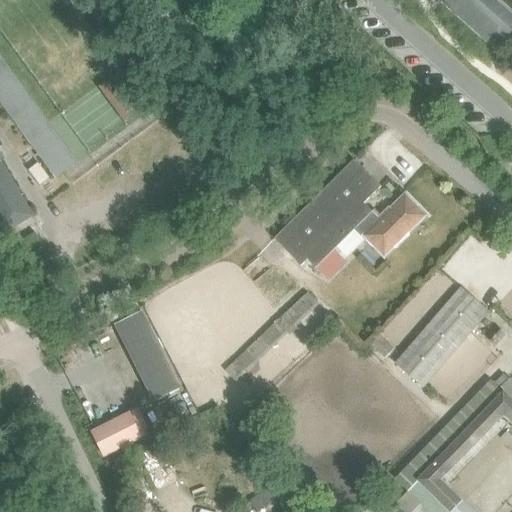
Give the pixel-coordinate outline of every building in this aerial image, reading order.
[(511,22),(486,0),(428,0),(492,57),(511,35),(511,22)] [(0,105),(55,181),(77,166),(0,61),(0,105)] [(364,205),(381,188),(354,161),(274,241),(301,267),(307,261),(324,278),(353,249),(345,241),(356,229),(363,236),(363,235),(384,257),(424,217),(405,198),(392,210),(388,208),(377,219),(364,205)] [(0,225),(5,234),(32,217),(0,164),(0,225)] [(20,257),(41,244),(35,234),(13,247),(20,257)] [(267,353),(331,292),(321,281),(220,372),(240,397),(255,387),(265,398),(288,376),(267,353)] [(423,390),(490,313),(460,287),(393,365),(423,390)] [(180,389),(162,352),(142,312),(114,326),(153,404),(180,389)] [(385,360),(395,350),(377,334),(368,345),(385,360)] [(511,383),(503,375),(494,384),(491,380),(394,481),(407,493),(400,500),(411,511),(419,511),(420,511),(421,511),(476,511),(464,500),(463,501),(442,481),(503,418),(511,426),(500,440),(511,451),(511,383)] [(89,435),(102,461),(149,437),(136,412),(89,435)] [(255,511),(290,511),(273,486),(248,501),(255,511)]
